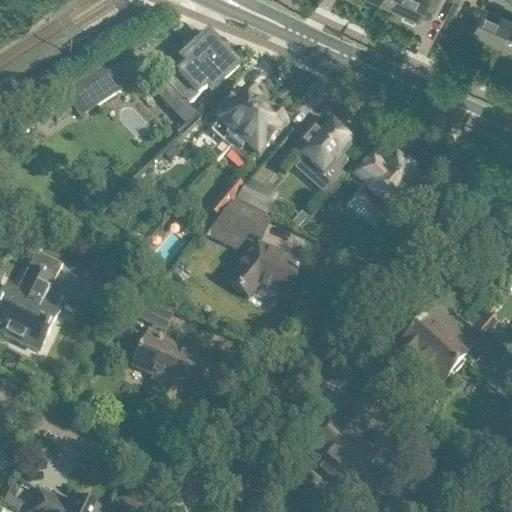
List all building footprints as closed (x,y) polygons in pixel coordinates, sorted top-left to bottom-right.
[(386,0),(386,2),(402,10),(399,16),(411,21),(414,15),(414,16),(420,5),(433,11),(438,0),(456,0),(457,0),(456,0),(386,0)] [(511,0),(486,0),(485,4),(484,4),(472,29),(502,43),(511,19),(511,0)] [(511,19),(502,43),(511,47),(511,19)] [(187,66),(166,86),(187,108),(208,88),(212,92),(224,81),(239,67),(225,52),(211,36),(193,52),(184,62),(187,66)] [(104,68),(63,94),(64,96),(74,112),(80,120),(121,93),(104,68)] [(220,108),(211,118),(218,124),(219,126),(212,134),(221,142),(230,150),(265,111),(245,94),(232,109),(227,114),(220,108)] [(230,150),(248,166),(256,158),(257,159),(284,128),(265,111),(230,150)] [(304,161),(296,170),(315,187),(323,179),(334,166),(340,171),(347,162),(346,161),(348,159),(343,155),(353,144),(330,124),(320,134),(314,128),(297,147),(303,151),(298,156),(304,161)] [(356,199),(349,207),(378,233),(385,225),(400,209),(407,201),(425,180),(415,171),(412,174),(403,166),(406,163),(395,154),(385,166),(373,155),(353,178),(363,187),(354,197),(356,199)] [(234,180),(219,196),(229,205),(231,203),(244,188),(234,180)] [(231,203),(270,222),(271,221),(268,220),(279,196),(250,183),(246,190),(244,188),(231,203)] [(229,205),(217,220),(219,222),(217,223),(248,238),(251,239),(260,243),(270,222),(231,203),(229,205)] [(349,257),(354,246),(347,243),(352,231),(329,221),(319,244),(349,257)] [(228,283),(247,300),(258,287),(286,300),(301,267),(258,247),(228,283)] [(0,304),(0,334),(39,353),(47,335),(57,316),(54,314),(62,298),(49,292),(61,268),(37,255),(35,259),(30,269),(17,296),(7,291),(0,304)] [(486,340),(498,325),(487,315),(483,320),(478,314),(469,324),(475,329),(474,330),(486,340)] [(466,357),(439,332),(424,319),(394,353),(409,367),(418,357),(433,370),(430,373),(442,384),(460,363),(466,357)] [(189,351),(168,341),(148,332),(139,350),(131,368),(164,383),(155,401),(176,410),(184,393),(197,398),(202,386),(212,391),(221,372),(187,356),(189,351)] [(511,363),(492,346),(475,365),(500,386),(508,377),(511,380),(511,363)] [(333,422),(312,445),(327,459),(354,483),(375,459),(387,445),(375,435),(384,426),(372,416),(371,415),(377,408),(394,387),(380,375),(363,396),(357,403),(337,425),(333,422)] [(28,508),(25,511),(92,511),(69,500),(66,505),(38,491),(29,508),(28,508)]
